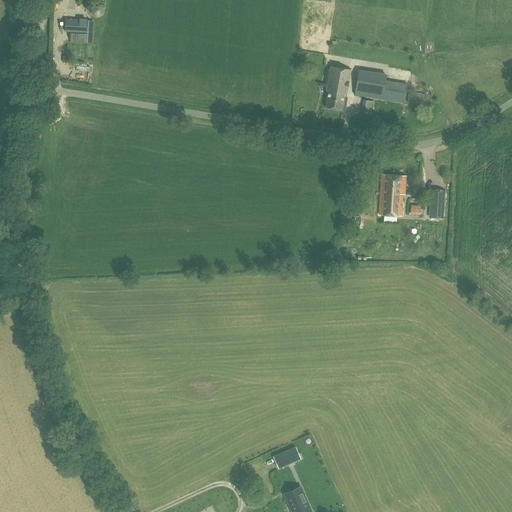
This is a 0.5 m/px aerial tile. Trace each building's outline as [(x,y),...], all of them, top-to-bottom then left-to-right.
[(96,17),(98,17),(99,17),(101,16),(103,15),(104,13),(104,12),(104,10),(104,8),(103,7),(102,6),(100,5),(99,4),(97,4),(95,4),(93,5),(92,6),(91,8),(91,9),(91,11),(91,13),(92,15),(93,16),(95,17),(96,17)] [(70,14),(89,15),(89,7),(70,6),(70,14)] [(65,30),(92,31),(93,20),(65,19),(65,30)] [(325,107),(342,110),(344,95),(346,95),(351,70),(330,66),(326,91),(328,92),(325,107)] [(354,95),(404,104),(407,85),(385,81),(387,74),(358,69),(354,95)] [(407,103),(423,104),(424,94),(408,92),(407,103)] [(379,215),(401,216),(403,194),(405,194),(406,176),(381,175),(379,215)] [(429,218),(443,219),(445,190),(430,190),(429,218)] [(412,205),(412,213),(423,212),(422,204),(412,205)] [(273,452),(299,440),(297,436),(271,448),(273,452)] [(294,462),(292,456),(289,450),(283,453),(288,464),(294,462)] [(270,483),(279,474),(274,468),(264,477),(270,483)] [(297,487),(282,494),(290,511),(307,511),(309,511),(297,487)] [(191,511),(210,511),(210,498),(207,498),(207,493),(191,493),(191,511)] [(411,509),(412,511),(424,511),(432,508),(427,500),(411,509)]
